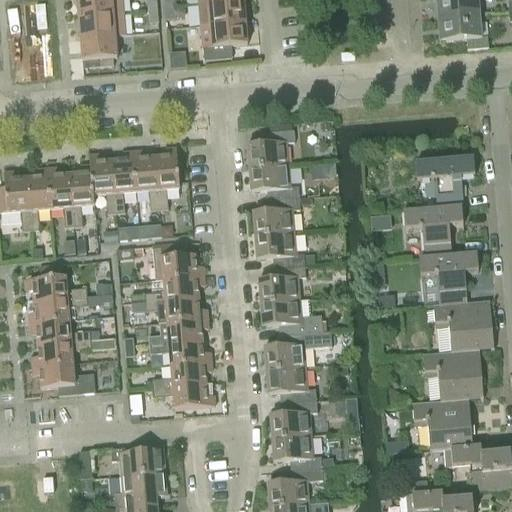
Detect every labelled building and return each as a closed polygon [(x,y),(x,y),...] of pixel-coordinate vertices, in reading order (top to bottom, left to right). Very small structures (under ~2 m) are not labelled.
[(76,0),(78,21),(124,17),(122,0),(76,0)] [(163,0),(165,11),(174,10),(172,0),(163,0)] [(197,0),(198,9),(244,5),(243,0),(197,0)] [(435,0),(437,21),(481,17),(479,0),(435,0)] [(147,2),(148,15),(157,14),(156,2),(147,2)] [(200,31),(211,29),(245,26),(244,5),(198,9),(200,31)] [(165,11),(166,24),(175,23),(174,10),(165,11)] [(149,27),(158,27),(157,14),(148,15),(149,27)] [(78,21),(80,42),(115,39),(126,39),(124,17),(78,21)] [(483,40),(481,17),(437,21),(439,46),(466,43),(467,54),(488,52),(487,40),(483,40)] [(247,48),(245,26),(211,29),(212,50),(203,51),(204,64),(232,62),(231,50),(247,48)] [(82,64),(88,64),(88,72),(114,70),(113,62),(117,61),(115,39),(80,42),(82,64)] [(146,40),(148,54),(157,53),(155,39),(146,40)] [(247,150),(249,173),(288,169),(287,147),(295,147),(294,134),(262,137),(263,148),(247,150)] [(154,161),(159,214),(168,214),(166,194),(180,193),(176,152),(166,153),(167,160),(154,161)] [(133,156),(136,196),(149,195),(150,215),(159,214),(154,161),(143,162),(142,155),(133,156)] [(112,165),(116,218),(125,217),(123,197),(136,196),(133,156),(123,157),(124,164),(112,165)] [(93,200),(105,199),(107,219),(109,219),(110,230),(117,229),(116,218),(112,165),(100,166),(99,159),(89,159),(90,169),(93,200)] [(402,215),(462,210),(460,180),(474,179),(473,161),(414,166),(416,184),(433,183),(436,212),(402,215)] [(69,178),(73,231),(83,231),(81,211),(94,210),(93,200),(90,169),(81,170),(81,177),(69,178)] [(267,195),(268,205),(308,202),(307,191),(298,191),(290,191),(288,169),(249,173),(251,196),(267,195)] [(47,173),(51,214),(63,213),(65,232),(73,231),(69,178),(57,179),(57,172),(47,173)] [(26,182),(31,235),(40,234),(38,215),(51,214),(47,173),(38,174),(38,181),(26,182)] [(0,192),(0,217),(20,216),(22,236),(31,235),(26,182),(14,183),(14,176),(4,177),(5,192),(0,192)] [(252,217),(254,241),(294,237),(292,215),(300,214),(300,210),(309,209),(308,202),(268,205),(269,216),(252,217)] [(422,232),(424,262),(451,260),(449,230),(462,228),(461,210),(462,210),(402,215),(404,233),(422,232)] [(273,262),(274,273),(305,270),(304,258),(296,259),(294,237),(254,241),(256,264),(273,262)] [(66,247),(67,257),(76,257),(74,246),(66,247)] [(162,271),(163,284),(204,280),(203,271),(196,271),(195,259),(187,260),(186,247),(153,250),(154,272),(162,271)] [(437,279),(439,308),(466,306),(464,277),(477,275),(476,257),(451,260),(424,262),(419,262),(420,281),(437,279)] [(33,294),(34,306),(87,302),(86,293),(67,294),(64,269),(39,271),(40,283),(25,285),(26,295),(33,294)] [(258,285),(260,308),(300,304),(298,282),(306,282),(305,270),(274,273),(274,283),(258,285)] [(164,296),(144,298),(130,299),(131,308),(199,303),(198,290),(205,290),(204,280),(163,284),(164,296)] [(28,319),(28,329),(69,325),(68,312),(95,310),(94,301),(87,302),(34,306),(35,318),(28,319)] [(132,317),(146,316),(166,314),(167,327),(208,323),(207,314),(200,314),(199,303),(131,308),(132,317)] [(278,330),(279,340),(322,336),(321,319),(301,320),(300,304),(260,308),(262,331),(278,330)] [(448,331),(451,356),(478,354),(493,353),(489,304),(466,306),(439,308),(432,309),(434,332),(448,331)] [(159,328),(160,340),(148,341),(149,350),(202,345),(201,333),(208,333),(208,323),(167,327),(159,328)] [(36,337),(37,349),(101,344),(100,333),(90,334),(90,336),(70,337),(69,325),(28,329),(29,338),(36,337)] [(264,352),(266,375),(306,372),(304,353),(331,350),(330,336),(322,336),(279,340),(280,351),(264,352)] [(133,342),(123,343),(124,352),(134,351),(133,342)] [(31,362),(32,371),(73,368),(72,355),(101,353),(101,344),(37,349),(38,361),(31,362)] [(169,357),(170,370),(211,367),(210,357),(203,357),(202,345),(149,350),(150,359),(169,357)] [(134,351),(124,352),(125,361),(134,360),(134,351)] [(438,379),(440,405),(468,404),(483,402),(478,354),(451,356),(422,358),(424,381),(438,379)] [(152,384),(153,393),(206,389),(205,377),(212,376),(211,367),(170,370),(172,382),(152,384)] [(41,393),(58,391),(59,401),(95,397),(94,378),(74,380),(73,368),(32,371),(33,381),(40,380),(41,393)] [(280,398),(280,408),(316,405),(315,393),(307,394),(306,372),(266,375),(268,399),(280,398)] [(207,400),(206,389),(153,393),(153,402),(173,400),(174,413),(215,410),(214,400),(207,400)] [(430,455),(445,453),(472,451),(472,450),(468,404),(440,405),(412,408),(414,430),(428,429),(430,455)] [(269,420),(271,443),(311,439),(309,417),(317,417),(316,405),(280,408),(281,419),(269,420)] [(359,434),(358,423),(347,423),(348,434),(359,434)] [(290,465),(291,475),(322,473),(321,461),(313,462),(311,439),(271,443),(273,466),(290,465)] [(496,448),(472,450),(472,451),(445,453),(447,470),(471,468),(473,494),(511,490),(511,477),(510,455),(497,456),(496,448)] [(120,465),(121,480),(164,476),(163,453),(122,456),(122,453),(111,453),(112,465),(120,465)] [(92,483),(91,455),(79,456),(81,483),(92,483)] [(267,488),(269,511),(309,508),(307,486),(323,484),(322,473),(291,475),(292,486),(267,488)] [(114,497),(115,511),(145,511),(158,511),(157,501),(166,500),(164,476),(121,480),(123,497),(114,497)] [(472,511),(472,501),(459,502),(458,494),(405,499),(405,511),(472,511)]
